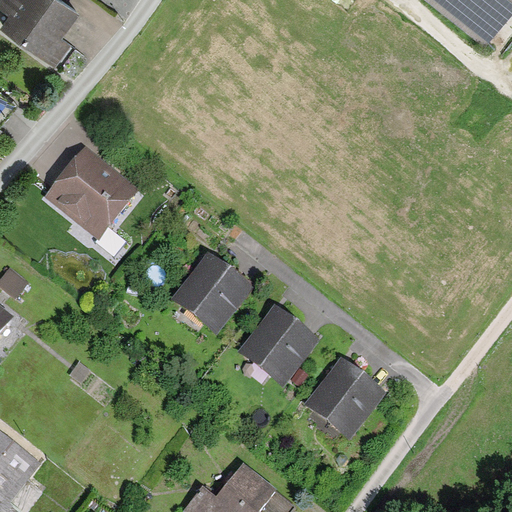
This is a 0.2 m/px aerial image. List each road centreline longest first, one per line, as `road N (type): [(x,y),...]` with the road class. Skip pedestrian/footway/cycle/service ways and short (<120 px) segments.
road 1 (residential): [(0,183),(152,0)]
road 2 (track): [(394,0),(511,86)]
road 3 (residential): [(350,511),(437,397)]
